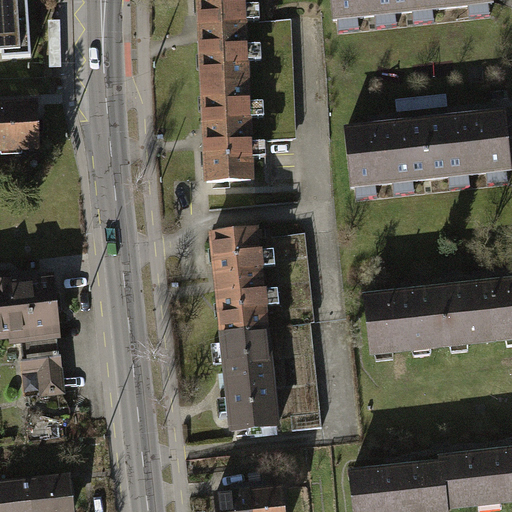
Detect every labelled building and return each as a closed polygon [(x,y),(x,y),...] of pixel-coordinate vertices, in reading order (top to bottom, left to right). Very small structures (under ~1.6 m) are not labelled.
[(27,0),(0,0),(0,53),(3,53),(3,59),(32,57),(27,0)] [(204,85),(247,83),(244,0),(200,0),(202,38),(204,85)] [(412,17),(409,0),(329,0),(333,26),(412,17)] [(491,8),(489,0),(409,0),(412,17),(491,8)] [(62,68),(61,21),(49,22),(50,68),(62,68)] [(289,21),(260,22),(264,142),(271,142),(293,141),(289,21)] [(209,183),(251,181),(250,142),(247,83),(204,85),(206,143),(208,180),(208,183),(209,183)] [(447,96),(397,101),(399,112),(448,107),(447,96)] [(0,159),(38,158),(36,105),(0,106),(0,159)] [(510,175),(503,113),(422,122),(429,184),(510,175)] [(429,184),(422,122),(342,131),(349,193),(429,184)] [(223,333),(267,329),(257,231),(213,235),(218,287),(223,333)] [(302,234),(272,238),(293,431),(323,428),(302,234)] [(58,342),(52,277),(0,281),(0,342),(5,342),(5,347),(20,345),(58,342)] [(511,343),(511,281),(440,290),(448,351),(511,343)] [(448,351),(440,290),(361,300),(369,361),(448,351)] [(233,432),(278,428),(267,329),(223,333),(228,384),(233,432)] [(63,395),(58,342),(20,345),(25,399),(63,395)] [(511,501),(511,453),(442,461),(443,466),(447,508),(511,501)] [(447,511),(447,508),(443,466),(351,476),(355,511),(447,511)] [(0,511),(74,511),(71,477),(0,483),(0,511)] [(281,511),(279,489),(246,493),(248,511),(281,511)] [(248,511),(246,493),(213,496),(215,511),(248,511)]
